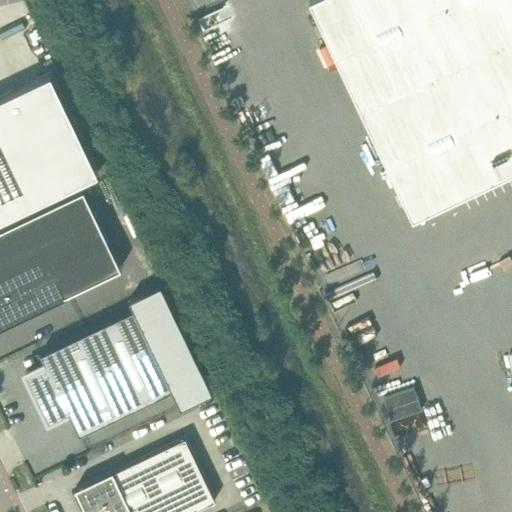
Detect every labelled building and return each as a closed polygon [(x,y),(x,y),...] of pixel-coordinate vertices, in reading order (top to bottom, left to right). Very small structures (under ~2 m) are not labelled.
[(511,0),(312,0),(413,213),(511,166),(511,0)] [(0,96),(0,219),(99,172),(68,108),(51,73),(0,96)] [(84,188),(0,227),(0,327),(67,295),(66,293),(121,267),(84,188)] [(42,399),(40,400),(49,419),(69,410),(79,432),(172,388),(181,407),(213,392),(161,283),(129,298),(134,307),(41,352),(45,361),(26,371),(35,390),(38,389),(42,399)] [(185,435),(114,470),(113,468),(76,486),(87,510),(84,511),(83,511),(82,511),(187,511),(216,498),(185,435)]
